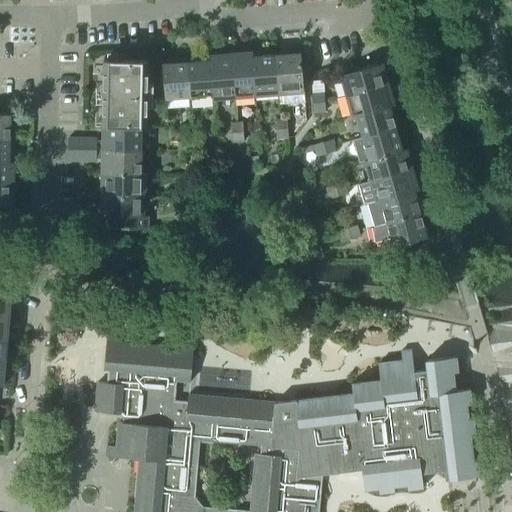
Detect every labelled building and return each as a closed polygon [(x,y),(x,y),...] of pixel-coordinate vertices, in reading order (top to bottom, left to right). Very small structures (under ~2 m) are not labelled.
[(252,52),(230,54),(234,98),(254,97),(251,57),(252,57),(252,52)] [(300,53),(274,55),(278,95),(303,93),(300,53)] [(214,95),(212,95),(213,100),(234,98),(230,54),(209,56),(209,60),(211,60),(214,95)] [(274,55),(252,57),(251,57),(254,97),(278,95),(274,55)] [(142,127),(142,128),(146,128),(147,107),(153,107),(153,82),(147,82),(148,61),(103,60),(102,126),(142,127)] [(190,97),(212,95),(214,95),(211,60),(209,60),(187,62),(190,97)] [(164,99),(190,97),(187,62),(162,64),(164,87),(164,99)] [(339,76),(345,97),(388,84),(382,64),(339,76)] [(351,117),(356,116),(355,115),(389,105),(389,106),(394,105),(388,84),(345,97),(351,117)] [(164,99),(164,87),(156,88),(157,100),(164,99)] [(312,94),(313,103),(324,102),(323,93),(312,94)] [(324,102),(313,103),(313,113),(325,112),(324,102)] [(355,115),(356,116),(362,138),(396,128),(389,106),(389,105),(355,115)] [(0,114),(0,139),(10,140),(10,115),(0,114)] [(274,120),(275,130),(287,129),(286,119),(274,120)] [(230,124),(231,133),(243,133),(242,123),(230,124)] [(102,141),(101,150),(141,151),(142,128),(142,127),(102,126),(102,141)] [(186,127),(187,137),(198,136),(197,126),(186,127)] [(359,162),(364,161),(368,160),(402,151),(402,150),(396,128),(362,138),(353,141),(359,162)] [(287,129),(275,130),(276,139),(288,138),(287,129)] [(243,133),(231,133),(232,143),(243,142),(243,133)] [(198,136),(187,137),(187,146),(199,145),(198,136)] [(68,138),(67,150),(101,150),(102,141),(96,141),(96,139),(68,138)] [(0,139),(0,162),(9,163),(10,140),(0,139)] [(332,140),(323,143),(326,154),(335,152),(332,140)] [(326,154),(323,143),(313,146),(315,151),(317,157),(326,154)] [(303,154),(315,151),(313,146),(301,149),(303,154)] [(364,161),(370,182),(412,170),(407,149),(402,150),(402,151),(368,160),(364,161)] [(96,160),(101,160),(101,150),(67,150),(67,161),(96,162),(96,160)] [(101,160),(101,174),(141,175),(141,174),(141,151),(101,150),(101,160)] [(0,184),(13,185),(14,163),(9,163),(0,162),(0,184)] [(364,205),(368,203),(375,201),(375,202),(414,191),(418,190),(412,170),(370,182),(358,185),(364,205)] [(101,174),(100,195),(145,196),(145,174),(141,174),(141,175),(101,174)] [(344,183),(335,186),(338,197),(347,194),(344,183)] [(13,185),(0,184),(0,205),(13,206),(13,185)] [(338,197),(335,186),(326,188),(329,199),(338,197)] [(182,202),(191,203),(192,191),(182,191),(182,202)] [(192,191),(191,203),(201,203),(201,191),(192,191)] [(368,203),(375,227),(420,214),(414,191),(375,202),(375,201),(368,203)] [(145,196),(100,195),(100,216),(114,217),(113,229),(148,230),(148,217),(145,217),(145,196)] [(420,214),(375,227),(376,241),(385,239),(385,238),(390,236),(393,247),(427,238),(420,214)] [(356,226),(347,228),(350,239),(359,237),(356,226)] [(350,239),(347,228),(338,231),(341,242),(350,239)] [(320,245),(307,249),(310,257),(323,257),(320,245)] [(0,291),(0,315),(9,316),(11,293),(0,291)] [(56,307),(68,308),(69,298),(57,297),(56,307)] [(0,315),(0,338),(7,339),(9,316),(0,315)] [(106,456),(139,459),(197,465),(200,439),(242,442),(245,400),(188,395),(187,402),(174,401),(176,381),(190,382),(193,345),(178,344),(178,348),(150,346),(150,341),(135,340),(134,345),(121,343),(122,339),(106,337),(103,369),(108,370),(107,383),(98,382),(95,412),(129,415),(128,423),(118,423),(116,446),(106,446),(106,456)] [(351,384),(352,394),(362,469),(364,490),(378,488),(379,493),(394,491),(394,486),(407,485),(407,489),(423,488),(420,474),(430,473),(444,471),(445,480),(479,476),(477,461),(473,461),(469,434),(474,433),(472,418),(468,418),(466,405),(471,404),(469,389),(455,391),(452,372),(457,372),(455,357),(426,360),(427,370),(413,371),(411,350),(400,351),(401,360),(378,363),(380,381),(351,384)] [(250,511),(259,511),(318,511),(319,505),(322,474),(340,472),(362,469),(352,394),(295,401),(275,403),(245,400),(242,442),(261,444),(260,453),(255,452),(250,510),(250,511)] [(259,511),(250,511),(250,510),(203,505),(195,496),(197,465),(139,459),(134,511),(259,511)]
